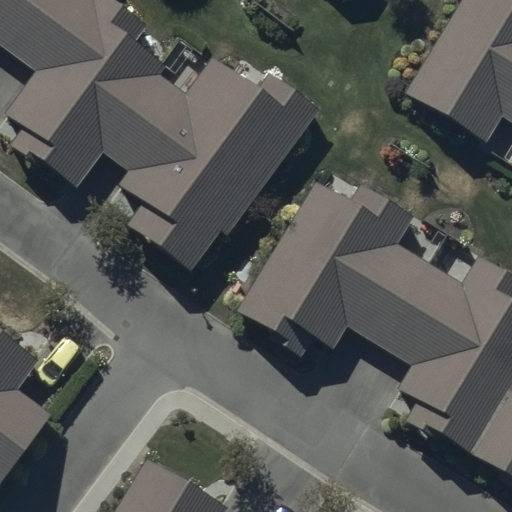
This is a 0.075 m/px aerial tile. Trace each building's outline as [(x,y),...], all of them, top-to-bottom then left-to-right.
[(0,0),(0,49),(40,79),(10,121),(30,136),(18,153),(82,198),(106,164),(129,180),(120,192),(147,211),(131,234),(197,280),(226,239),(231,243),(320,119),(270,84),(258,100),(211,66),(187,100),(163,83),(171,72),(141,51),(154,32),(108,0),(94,0),(93,0),(0,0)] [(511,0),(467,0),(407,100),(491,151),(505,127),(511,131),(511,0)] [(326,188),(246,323),(310,361),(318,349),(342,364),(357,339),(420,377),(403,406),(423,418),(412,437),(511,496),(511,275),(481,257),(468,280),(416,249),(432,223),(370,186),(357,207),(326,188)] [(0,498),(55,425),(18,397),(38,370),(0,341),(0,498)] [(222,511),(150,468),(123,511),(222,511)]
